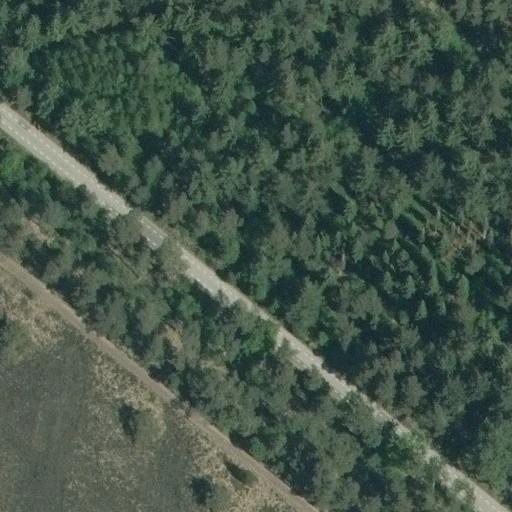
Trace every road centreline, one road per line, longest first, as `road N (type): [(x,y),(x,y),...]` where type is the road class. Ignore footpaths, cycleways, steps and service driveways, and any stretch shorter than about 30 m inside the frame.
road 1 (unclassified): [(489,511),(0,115)]
road 2 (track): [(0,259),(310,511)]
